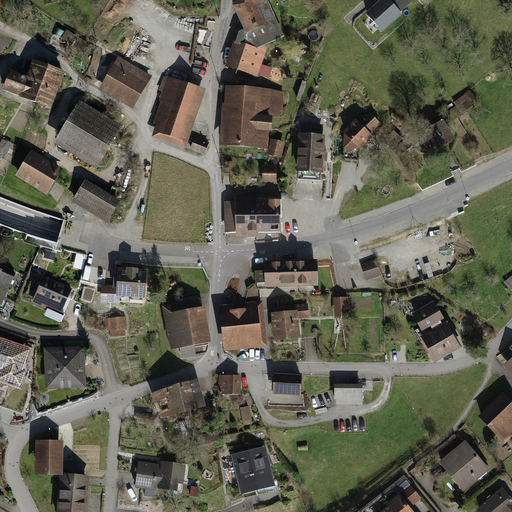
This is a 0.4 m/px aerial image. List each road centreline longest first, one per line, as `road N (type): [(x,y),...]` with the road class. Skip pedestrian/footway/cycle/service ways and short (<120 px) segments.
road 1 (secondary): [(511,163),(351,233),(258,249),(169,251),(96,239),(0,206)]
road 2 (residential): [(211,363),(438,369),(488,352),(511,329)]
road 3 (residential): [(511,164),(392,218),(221,254)]
road 4 (residential): [(226,0),(213,78),(221,254)]
road 5 (residential): [(112,398),(96,336),(33,332),(0,319)]
road 6 (residential): [(221,254),(84,237)]
